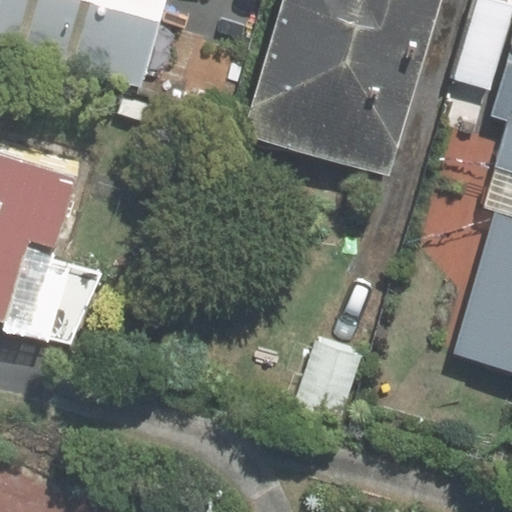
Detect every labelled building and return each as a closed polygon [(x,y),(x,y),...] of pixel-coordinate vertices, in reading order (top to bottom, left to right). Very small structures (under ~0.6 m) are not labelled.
[(164,0),(0,0),(0,46),(140,86),(164,0)] [(296,0),(264,117),(407,158),(450,0),(296,0)] [(511,0),(478,0),(460,67),(505,80),(498,99),(511,103),(511,114),(488,195),(511,201),(511,0)] [(0,291),(24,299),(19,315),(47,323),(97,157),(8,130),(14,111),(0,106),(0,291)] [(369,347),(322,331),(295,410),(341,426),(369,347)]
